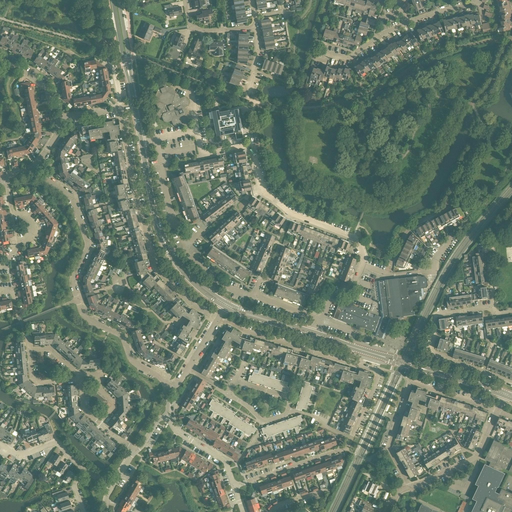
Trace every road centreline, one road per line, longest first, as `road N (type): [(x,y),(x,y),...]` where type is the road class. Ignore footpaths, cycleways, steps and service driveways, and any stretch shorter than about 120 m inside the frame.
road 1 (residential): [(168,389),(138,366),(125,339),(85,320),(76,289),(91,252),(73,206),(33,171)]
road 2 (residential): [(220,318),(159,267),(121,107)]
road 3 (tertiary): [(504,394),(315,335)]
road 4 (residential): [(511,382),(430,351),(436,315),(493,307)]
road 5 (residential): [(350,438),(378,372),(310,350)]
road 6 (residential): [(0,268),(36,227),(28,215),(13,218),(6,179)]
road 7 (residential): [(410,487),(473,459),(497,411)]
